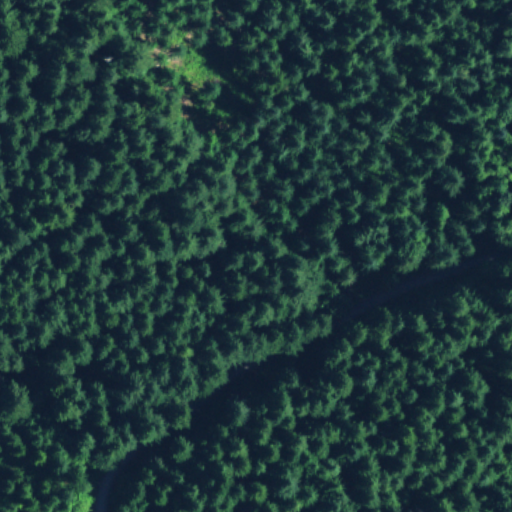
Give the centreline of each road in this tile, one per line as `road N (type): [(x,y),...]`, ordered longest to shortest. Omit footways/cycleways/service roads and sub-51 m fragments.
road 1 (track): [(511,274),(389,305),(217,389),(157,454),(157,511)]
road 2 (track): [(198,410),(286,511)]
